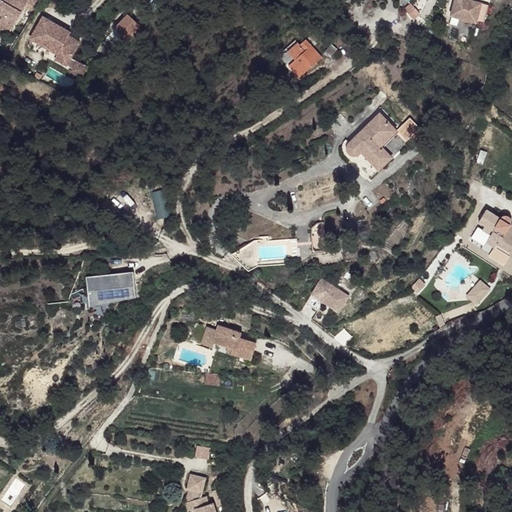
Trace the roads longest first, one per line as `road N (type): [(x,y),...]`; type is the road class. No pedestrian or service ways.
road 1 (unknown): [(365,0),(367,10),(384,17),(390,40),(188,170),(170,207),(182,248)]
road 2 (residential): [(176,290),(119,368),(58,424),(0,434)]
road 3 (residential): [(386,375),(341,387),(263,447),(249,472),(250,511)]
road 4 (residential): [(0,250),(58,250),(120,231),(182,248)]
road 5 (residential): [(176,290),(129,393),(93,442)]
road 6 (unclassified): [(386,375),(406,348),(459,313),(511,302)]
road 7 (unclassified): [(329,511),(341,467),(386,375)]
road 8 (residential): [(182,248),(247,274),(307,321)]
road 9 (residential): [(307,321),(197,286),(176,290)]
